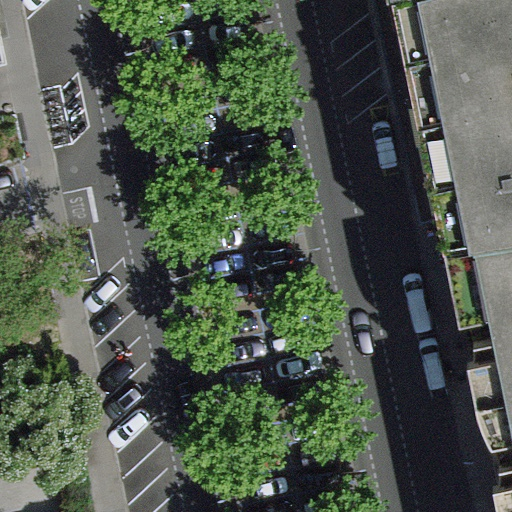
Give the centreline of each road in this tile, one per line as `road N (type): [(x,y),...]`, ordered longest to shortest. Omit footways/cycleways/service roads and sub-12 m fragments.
road 1 (residential): [(419,511),(375,301),(332,187),(292,0)]
road 2 (residential): [(125,156),(200,511)]
road 3 (residential): [(95,0),(125,156)]
road 4 (residential): [(125,156),(0,194)]
